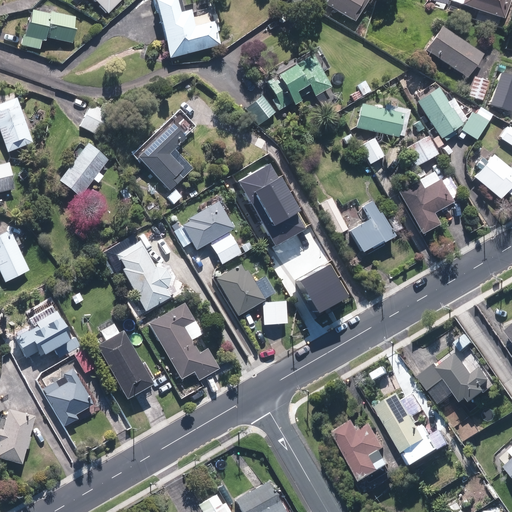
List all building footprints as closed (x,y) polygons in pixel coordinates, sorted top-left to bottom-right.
[(120,0),(83,0),(84,1),(84,0),(93,0),(107,13),(120,0)] [(183,13),(179,0),(153,0),(169,59),(219,45),(213,23),(192,28),(187,11),(183,13)] [(365,0),(317,0),(353,21),(365,0)] [(461,0),(459,5),(502,19),(508,0),(461,0)] [(50,15),(31,11),(28,24),(26,24),(24,36),(23,36),(21,46),(39,49),(40,41),(43,42),(44,38),(72,43),(74,30),(72,30),(74,17),(50,13),(50,15)] [(438,28),(423,51),(465,78),(480,55),(438,28)] [(311,56),(266,82),(275,98),(272,100),(278,110),(290,103),(292,106),(300,101),(297,98),(310,91),(314,96),(329,87),(311,56)] [(511,110),(511,74),(501,71),(490,104),(511,110)] [(480,100),(486,82),(473,77),(467,96),(480,100)] [(364,81),(355,87),(358,91),(350,97),(354,102),(371,92),(364,81)] [(436,89),(416,103),(440,139),(442,138),(444,141),(454,134),(452,131),(461,125),(459,123),(464,120),(451,100),(446,103),(436,89)] [(273,113),(261,96),(245,108),(258,125),(273,113)] [(31,143),(14,99),(0,104),(0,138),(6,153),(31,143)] [(90,105),(79,127),(96,135),(106,113),(90,105)] [(360,105),(354,128),(396,138),(397,135),(402,136),(407,111),(384,106),(383,110),(360,105)] [(460,130),(475,140),(490,115),(479,108),(475,115),(471,113),(460,130)] [(177,111),(133,154),(168,190),(191,169),(173,150),(194,129),(177,111)] [(511,130),(508,128),(500,139),(511,146),(511,130)] [(405,149),(414,166),(436,154),(426,137),(405,149)] [(373,139),(359,147),(368,164),(383,156),(373,139)] [(58,181),(79,197),(106,160),(85,145),(58,181)] [(491,156),(473,177),(499,199),(506,191),(509,194),(511,190),(511,165),(508,171),(491,156)] [(278,177),(270,163),(238,181),(246,195),(278,177)] [(0,165),(0,192),(13,189),(7,164),(0,165)] [(431,174),(396,193),(419,234),(436,224),(430,214),(449,203),(437,181),(436,182),(431,174)] [(255,210),(290,190),(281,176),(278,177),(246,195),(255,210)] [(300,208),(290,190),(255,210),(266,231),(297,213),(295,210),(300,208)] [(346,229),(330,198),(318,204),(334,236),(346,229)] [(348,231),(361,252),(371,246),(372,248),(392,236),(379,213),(377,214),(370,202),(362,207),(369,219),(348,231)] [(180,226),(195,250),(231,229),(216,203),(188,219),(188,221),(180,226)] [(306,229),(297,213),(266,231),(275,247),(306,229)] [(8,231),(0,235),(0,274),(4,283),(28,271),(8,231)] [(228,234),(209,245),(220,264),(239,253),(228,234)] [(139,242),(115,256),(122,269),(121,270),(144,311),(169,298),(163,289),(165,288),(167,278),(163,270),(154,268),(139,242)] [(110,256),(101,260),(108,273),(116,268),(110,256)] [(338,278),(328,262),(298,280),(308,297),(338,278)] [(238,265),(214,279),(236,316),(263,300),(245,271),(242,272),(238,265)] [(349,296),(338,278),(308,297),(319,315),(349,296)] [(78,291),(68,298),(74,307),(84,300),(78,291)] [(285,324),(284,302),(262,303),(264,326),(285,324)] [(182,304),(147,324),(179,379),(192,371),(197,379),(217,368),(206,349),(197,354),(190,340),(200,334),(182,304)] [(35,342),(41,354),(53,348),(58,356),(77,345),(73,338),(66,342),(59,329),(62,327),(50,306),(27,318),(33,328),(27,332),(26,330),(13,338),(19,348),(30,342),(32,344),(35,342)] [(119,331),(94,346),(124,398),(149,384),(119,331)] [(80,349),(71,354),(83,374),(91,368),(80,349)] [(435,366),(420,378),(429,391),(445,379),(462,401),(468,397),(472,401),(486,389),(483,385),(490,380),(481,367),(472,374),(456,353),(437,368),(435,366)] [(64,376),(41,389),(64,426),(76,419),(74,414),(91,404),(70,370),(63,374),(64,376)] [(427,438),(399,393),(376,406),(404,452),(427,438)] [(0,458),(21,464),(33,416),(7,410),(2,431),(0,430),(0,458)] [(353,420),(333,431),(362,481),(390,464),(382,450),(386,448),(372,424),(359,431),(353,420)] [(263,481),(233,499),(240,511),(278,511),(281,511),(263,481)] [(223,511),(214,494),(197,503),(202,511),(223,511)]
